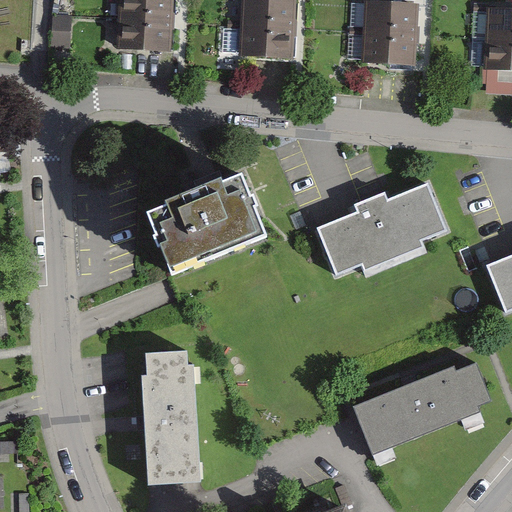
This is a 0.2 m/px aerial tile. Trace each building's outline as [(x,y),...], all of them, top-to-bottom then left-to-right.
[(123,0),(122,19),(169,21),(170,0),(123,0)] [(245,0),(244,26),(291,28),(292,0),(245,0)] [(367,33),(414,36),(415,6),(368,3),(367,33)] [(492,39),(511,39),(511,10),(493,10),(492,39)] [(168,51),(169,21),(122,19),(121,49),(168,51)] [(75,21),(58,21),(57,52),(73,53),(75,21)] [(290,58),(291,28),(244,26),(244,30),(223,29),(222,54),(290,58)] [(412,64),(414,36),(367,33),(365,62),(412,64)] [(511,71),(511,39),(492,39),(490,70),(511,71)] [(167,219),(147,227),(155,248),(152,250),(157,261),(162,259),(173,286),(268,247),(243,187),(225,195),(222,189),(197,200),(199,205),(192,208),(189,202),(164,212),(167,219)] [(357,216),(316,232),(336,279),(363,268),(367,280),(425,256),(421,245),(446,235),(427,188),(389,204),(385,196),(354,209),(357,216)] [(511,258),(484,270),(505,322),(511,318),(511,258)] [(187,359),(148,361),(149,382),(142,382),(149,492),(203,489),(195,371),(187,371),(187,359)] [(454,369),(350,411),(371,462),(482,417),(479,411),(492,405),(478,370),(457,378),(454,369)]
